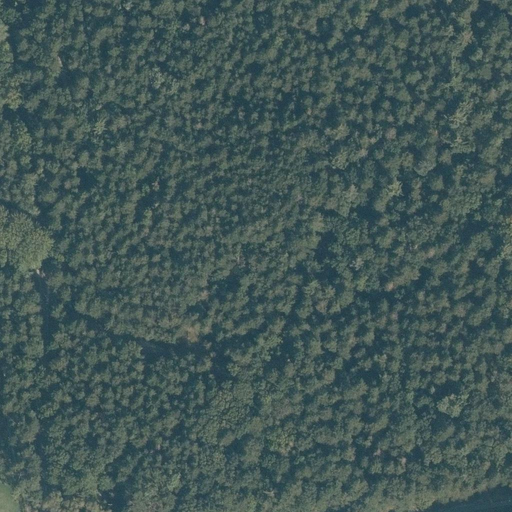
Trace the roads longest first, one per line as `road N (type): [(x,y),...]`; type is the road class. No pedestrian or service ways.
road 1 (unknown): [(278,0),(329,76),(318,260),(294,316),(239,383),(208,473),(183,511)]
road 2 (unclassified): [(43,511),(43,268),(1,0)]
road 3 (unknown): [(239,383),(193,359),(108,337),(43,296)]
